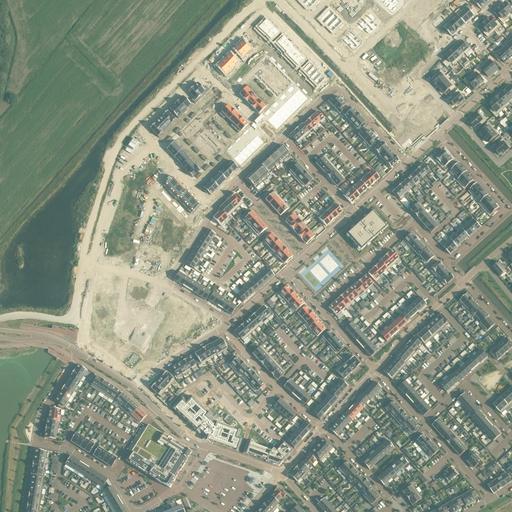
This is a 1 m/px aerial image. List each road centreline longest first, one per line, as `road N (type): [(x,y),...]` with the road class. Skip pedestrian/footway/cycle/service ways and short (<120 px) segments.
road 1 (residential): [(448,260),(413,222),(319,307)]
road 2 (residential): [(438,134),(502,207),(448,260)]
road 3 (residential): [(222,326),(322,428)]
road 4 (residential): [(92,267),(116,181),(154,145)]
road 5 (residential): [(133,511),(108,473),(69,449),(33,443)]
road 6 (residential): [(423,422),(465,383),(511,435)]
road 7 (residential): [(463,282),(374,369)]
